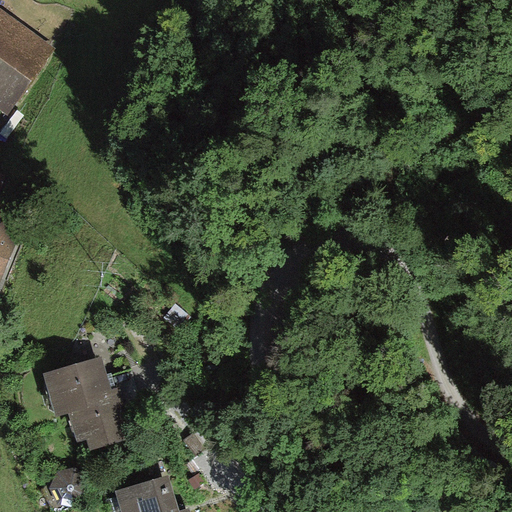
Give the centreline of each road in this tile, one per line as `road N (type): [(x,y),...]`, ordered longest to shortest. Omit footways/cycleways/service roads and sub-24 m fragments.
road 1 (track): [(287,511),(257,372),(256,315),(295,248),(334,233),(369,235),(393,259),(474,431),(511,466)]
road 2 (residential): [(279,511),(173,401),(153,351),(206,0)]
